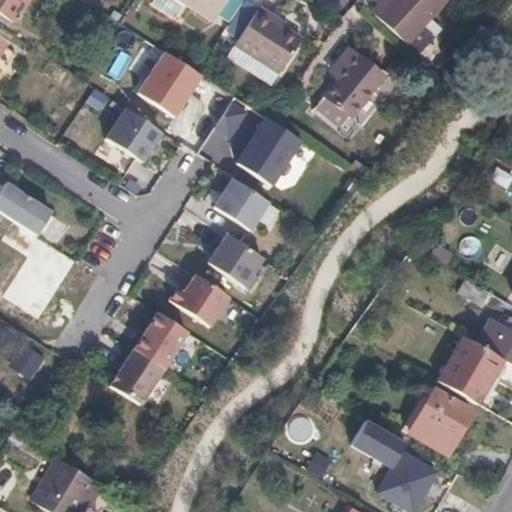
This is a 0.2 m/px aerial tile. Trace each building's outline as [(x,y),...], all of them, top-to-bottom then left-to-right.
[(0,0),(0,19),(13,27),(29,0),(0,0)] [(175,0),(212,24),(228,0),(175,0)] [(388,0),(371,18),(374,21),(394,0),(388,0)] [(452,0),(394,0),(374,21),(406,50),(453,0),(452,0)] [(277,16),(280,12),(265,2),(240,41),(283,70),(306,35),(288,23),(277,16)] [(277,16),(288,23),(290,19),(280,12),(277,16)] [(3,49),(0,53),(0,77),(14,57),(3,49)] [(319,99),(341,117),(345,121),(379,79),(349,53),(329,78),(334,82),(319,99)] [(201,79),(164,55),(137,96),(174,120),(201,79)] [(333,127),(341,117),(319,99),(311,109),(333,127)] [(247,110),(233,101),(215,130),(228,139),(247,110)] [(150,130),(125,114),(105,144),(141,168),(161,137),(150,130)] [(299,143),(265,121),(236,166),(270,189),(299,143)] [(266,206),(230,183),(212,211),(247,235),(266,206)] [(0,218),(30,238),(34,240),(49,218),(3,188),(0,192),(0,218)] [(302,224),(304,225),(314,212),(311,210),(302,224)] [(329,223),(314,212),(304,225),(320,236),(329,223)] [(252,278),(262,262),(226,238),(216,254),(252,278)] [(257,281),(252,278),(216,254),(208,267),(248,294),(257,281)] [(227,298),(195,276),(182,293),(177,288),(168,301),(207,328),(227,298)] [(489,297),(464,282),(456,296),(480,311),(489,297)] [(130,353),(159,372),(182,336),(153,317),(130,353)] [(501,363),(511,369),(511,335),(487,322),(473,346),(501,363)] [(476,407),(501,363),(473,346),(462,340),(437,384),(476,407)] [(41,360),(24,350),(14,366),(31,377),(41,360)] [(130,353),(129,353),(112,381),(107,389),(136,408),(159,372),(130,353)] [(433,395),(409,436),(446,457),(469,416),(433,395)] [(399,456),(377,495),(406,511),(411,511),(433,476),(399,456)] [(76,511),(93,485),(57,462),(31,506),(41,511),(76,511)]
